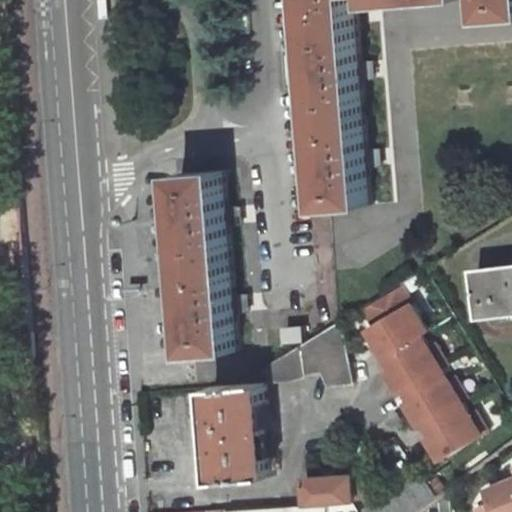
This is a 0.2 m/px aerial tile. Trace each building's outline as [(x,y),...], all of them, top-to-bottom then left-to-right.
[(366,64),(361,0),(383,0),(383,2),(415,0),(495,0),(497,19),(511,17),(511,0),(316,0),(333,209),(376,204),(374,170),(385,169),(384,153),(372,154),(367,80),(379,78),(378,63),(366,64)] [(199,351),(242,346),(240,313),(251,312),(250,295),(239,295),(233,225),(244,223),(243,207),(232,208),(227,169),(183,172),(199,351)] [(337,277),(355,301),(422,251),(404,226),(337,277)] [(511,314),(511,263),(479,267),(485,318),(511,314)] [(437,334),(410,289),(379,308),(390,326),(385,329),(383,338),(403,371),(397,374),(410,396),(415,393),(423,405),(417,408),(430,429),(435,426),(442,438),(437,441),(450,463),(496,435),(484,414),(479,416),(472,404),(477,402),(464,380),(459,383),(452,371),(457,368),(444,347),(439,349),(432,337),(437,334)] [(379,308),(374,311),(385,329),(390,326),(379,308)] [(340,323),(242,385),(270,385),(309,376),(325,372),(331,386),(357,384),(346,326),(340,323)] [(287,327),(289,343),(309,341),(307,325),(287,327)] [(242,385),(216,387),(219,428),(216,429),(217,444),(220,444),(223,482),(276,477),(270,385),(242,385)] [(417,511),(440,495),(420,469),(364,511),(417,511)] [(337,475),(323,476),(323,482),(307,484),(311,505),(327,507),(355,505),(354,480),(337,481),(337,475)] [(480,510),(481,511),(511,511),(511,483),(490,492),(495,504),(480,510)]
